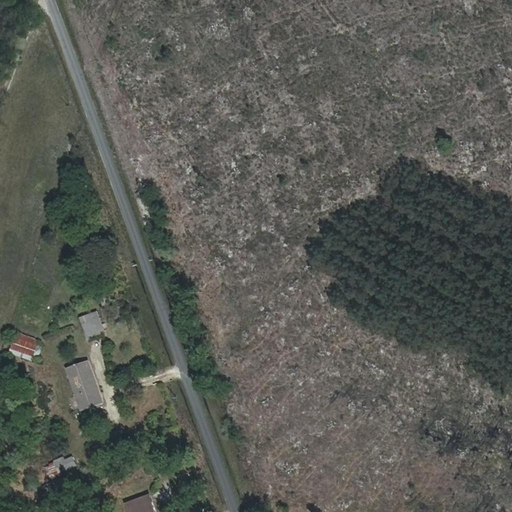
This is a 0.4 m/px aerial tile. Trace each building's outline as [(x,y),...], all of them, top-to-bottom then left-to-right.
[(23,300),(16,319),(39,327),(46,308),(23,300)] [(90,331),(99,327),(92,310),(84,314),(90,331)] [(18,332),(9,353),(35,363),(43,342),(18,332)] [(83,403),(103,394),(88,353),(67,362),(83,403)] [(57,471),(76,467),(74,455),(54,459),(57,471)] [(134,511),(163,511),(154,485),(128,495),(134,511)]
